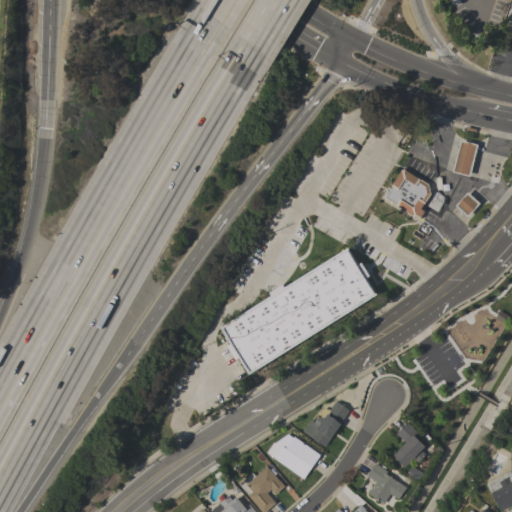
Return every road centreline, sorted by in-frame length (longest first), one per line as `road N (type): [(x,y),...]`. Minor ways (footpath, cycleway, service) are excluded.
road 1 (motorway): [(0,493),(256,51)]
road 2 (motorway): [(217,20),(0,388)]
road 3 (motorway): [(51,0),(46,183),(24,277),(0,333)]
road 4 (secondary): [(489,92),(405,65),(285,0)]
road 5 (motorway): [(127,354),(255,175)]
road 6 (motorway): [(10,511),(127,354)]
road 7 (secondary): [(267,408),(423,309)]
road 8 (secondary): [(341,64),(484,116)]
road 9 (residential): [(387,396),(335,482),(302,511)]
road 10 (motorway): [(255,175),(341,64)]
